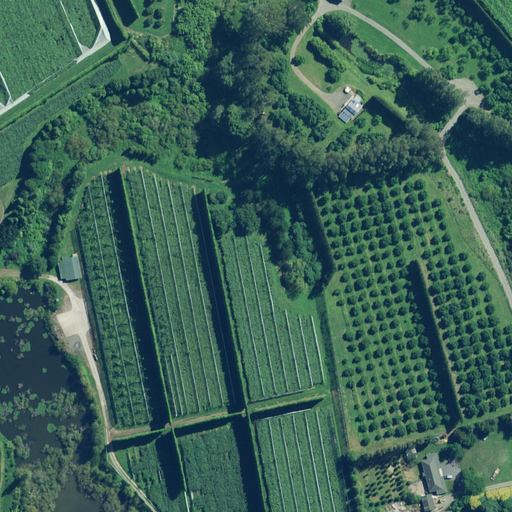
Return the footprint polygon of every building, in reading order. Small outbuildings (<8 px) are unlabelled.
[(364,99),(358,93),(343,111),(352,118),(363,104),(361,103),(364,99)] [(85,276),(82,255),(64,258),(65,260),(59,261),(62,278),(67,277),(67,280),(85,276)] [(464,437),(461,428),(440,433),(442,441),(454,438),(455,439),(464,437)] [(418,456),(416,448),(406,450),(409,459),(418,456)] [(423,460),(426,471),(423,472),(424,476),(427,475),(431,491),(437,490),(438,494),(448,491),(437,452),(429,455),(430,458),(423,460)] [(415,477),(409,460),(403,462),(409,479),(415,477)] [(434,505),(431,493),(424,495),(427,507),(434,505)]
